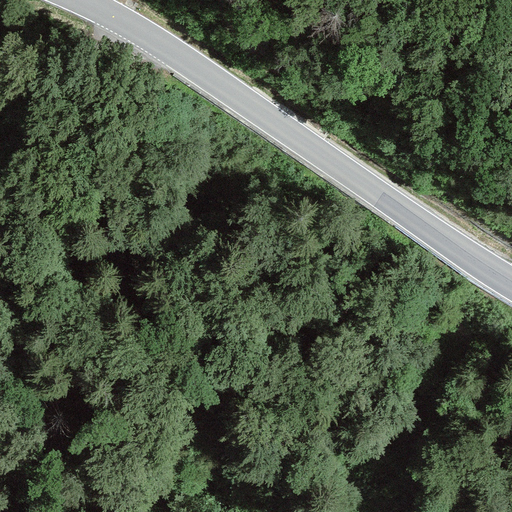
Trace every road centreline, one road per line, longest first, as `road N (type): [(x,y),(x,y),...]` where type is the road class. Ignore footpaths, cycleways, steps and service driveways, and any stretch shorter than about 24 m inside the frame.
road 1 (secondary): [(511,285),(138,36),(68,0)]
road 2 (track): [(138,36),(91,40),(0,15)]
